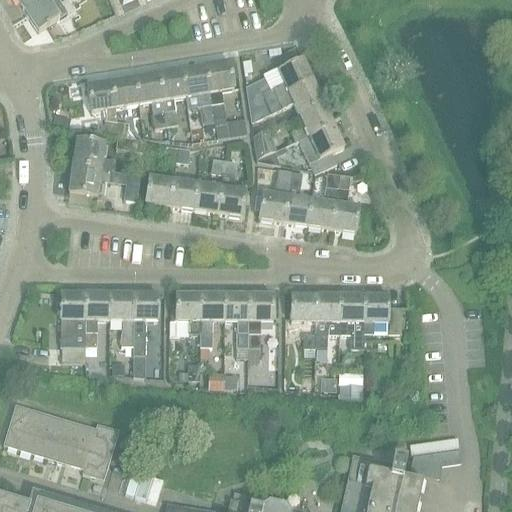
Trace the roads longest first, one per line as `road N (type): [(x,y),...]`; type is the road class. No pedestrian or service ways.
road 1 (residential): [(21,261),(54,276),(351,278),(398,270)]
road 2 (residential): [(31,219),(398,270)]
road 3 (residential): [(398,270),(414,269),(413,259),(305,19)]
road 4 (residential): [(58,62),(113,63),(269,37),(305,19)]
road 5 (residential): [(180,511),(0,465)]
road 6 (residential): [(31,219),(32,142),(15,74)]
road 7 (residential): [(58,62),(189,0)]
